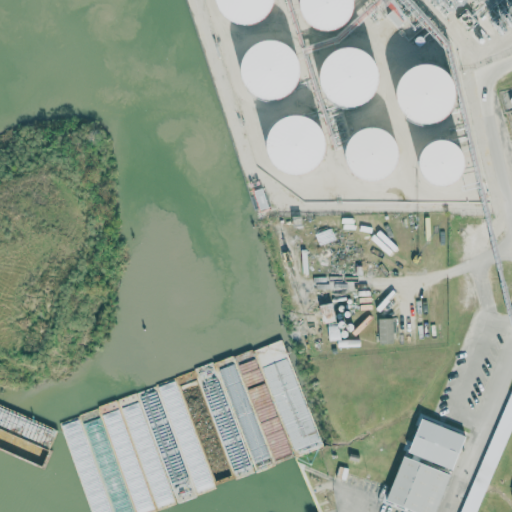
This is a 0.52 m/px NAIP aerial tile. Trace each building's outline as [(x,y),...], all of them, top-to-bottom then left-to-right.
[(283,0),(226,0),(239,29),(287,7),(283,0)] [(309,0),(310,27),(356,27),(356,0),(309,0)] [(305,78),(307,58),(298,52),(298,60),(291,55),(287,52),(281,51),(278,49),(268,48),(269,44),(260,44),(243,68),(242,78),(249,79),(249,85),(268,98),(289,100),(305,78)] [(326,73),(333,98),(354,108),(377,101),(386,79),(383,68),(377,65),(376,68),(369,69),(367,64),(371,56),(377,59),(375,53),(360,47),(335,54),(326,73)] [(406,88),(409,116),(429,123),(452,120),(461,99),(460,92),(447,94),(445,81),(447,75),(436,64),(415,66),(406,88)] [(277,172),(330,172),(329,118),(276,119),(277,172)] [(463,152),(462,141),(428,144),(431,185),(472,182),(469,152),(463,152)] [(268,207),(263,188),(255,190),(260,209),(268,207)] [(135,218),(144,302),(158,301),(158,305),(147,306),(150,332),(165,331),(153,216),(135,218)] [(378,318),(378,343),(394,343),(394,318),(378,318)] [(320,441),(281,339),(254,350),(258,362),(259,362),(267,383),(249,390),(271,447),(282,442),(279,435),(283,433),(289,446),(273,452),(276,460),(293,454),(292,452),(320,441)] [(479,511),(511,425),(511,382),(462,511),(479,511)] [(455,470),(468,435),(423,419),(410,454),(455,470)] [(437,511),(452,474),(404,457),(388,501),(416,511),(437,511)]
